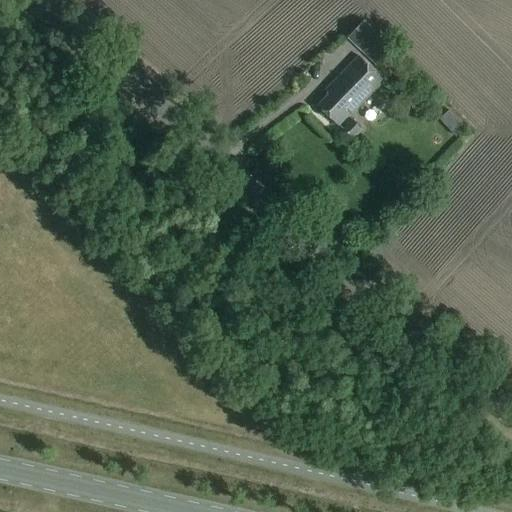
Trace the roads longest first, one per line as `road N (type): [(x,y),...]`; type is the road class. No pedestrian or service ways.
road 1 (unclassified): [(36,0),(511,412)]
road 2 (secondary): [(183,511),(0,469)]
